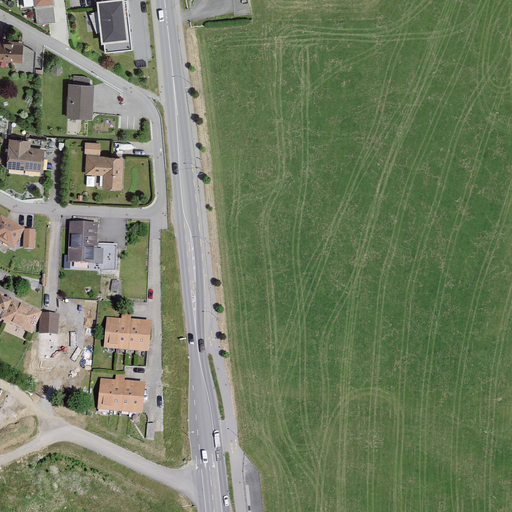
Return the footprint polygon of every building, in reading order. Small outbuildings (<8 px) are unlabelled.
[(23,0),(24,9),(54,7),(53,0),(23,0)] [(125,4),(124,1),(98,4),(101,45),(104,45),(105,54),(132,52),(128,4),(125,4)] [(23,44),(0,43),(0,63),(22,64),(23,44)] [(73,86),(69,86),(66,119),(92,122),(95,87),(89,86),(90,79),(73,78),(73,86)] [(29,148),(30,141),(10,139),(7,169),(43,172),(45,149),(29,148)] [(100,155),(101,144),(85,143),(84,155),(100,155)] [(122,190),(124,158),(87,156),(86,176),(104,177),(103,190),(122,190)] [(0,242),(15,250),(25,231),(1,218),(0,220),(0,242)] [(98,246),(99,226),(70,225),(68,265),(93,266),(93,272),(116,273),(117,247),(98,246)] [(36,233),(25,232),(24,251),(35,252),(36,233)] [(5,297),(0,294),(0,314),(3,316),(1,322),(32,336),(42,315),(12,301),(11,302),(4,299),(5,297)] [(122,321),(106,319),(103,350),(149,354),(151,324),(131,322),(132,316),(122,315),(122,321)] [(44,316),(40,324),(37,371),(56,372),(60,317),(44,316)] [(115,382),(101,381),(98,411),(143,416),(146,385),(124,383),(125,377),(116,376),(115,382)]
